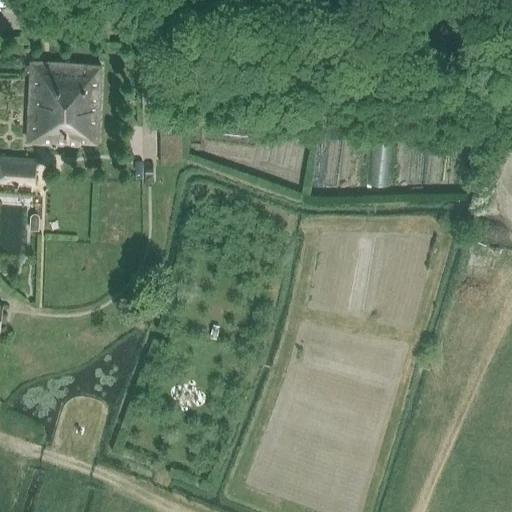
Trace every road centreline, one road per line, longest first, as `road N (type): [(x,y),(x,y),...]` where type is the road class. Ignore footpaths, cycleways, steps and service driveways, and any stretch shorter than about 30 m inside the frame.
road 1 (unclassified): [(511,41),(0,20)]
road 2 (unknown): [(41,0),(511,16)]
road 3 (track): [(418,511),(511,295)]
road 4 (track): [(0,444),(172,511)]
